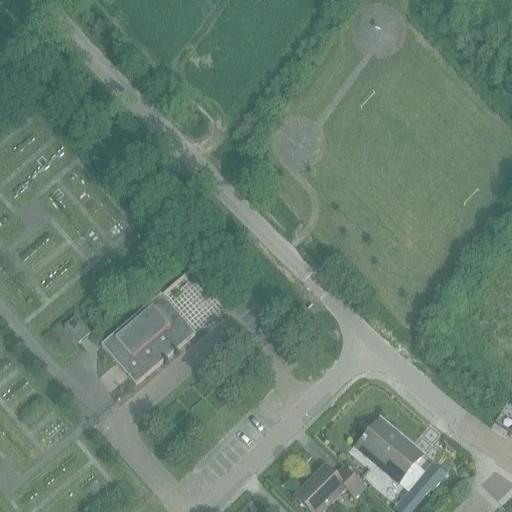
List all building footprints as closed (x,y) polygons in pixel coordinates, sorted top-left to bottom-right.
[(195,336),(162,296),(161,296),(101,347),(136,387),(195,336)] [(76,318),(64,328),(78,345),(91,335),(76,318)] [(380,422),(356,451),(398,487),(400,485),(417,465),(423,458),(412,449),(380,422)] [(430,465),(391,511),(392,511),(409,511),(427,491),(430,492),(443,476),(430,465)] [(325,469),(294,499),(307,511),(324,511),(346,491),(355,500),(364,490),(344,470),(335,479),(325,469)]
